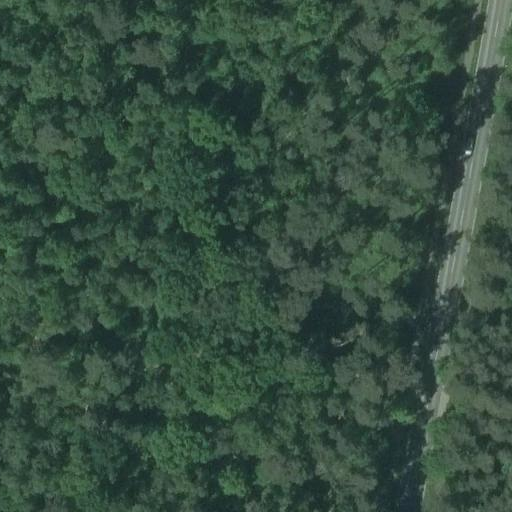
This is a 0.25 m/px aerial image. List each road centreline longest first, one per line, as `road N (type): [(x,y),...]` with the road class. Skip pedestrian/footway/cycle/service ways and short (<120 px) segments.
road 1 (tertiary): [(407,511),(502,0)]
road 2 (track): [(0,322),(342,386),(511,405)]
